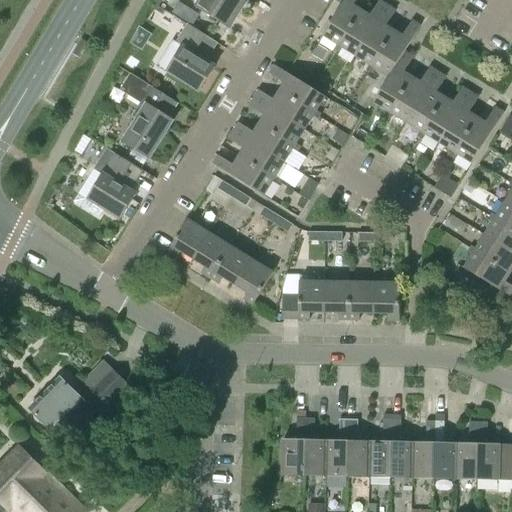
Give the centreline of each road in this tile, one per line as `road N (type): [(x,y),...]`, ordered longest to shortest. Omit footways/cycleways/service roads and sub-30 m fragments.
road 1 (residential): [(107,287),(294,0)]
road 2 (residential): [(511,383),(442,359),(202,350)]
road 3 (residential): [(202,350),(199,511)]
road 4 (tertiary): [(0,133),(81,0)]
road 5 (residential): [(107,287),(0,220)]
